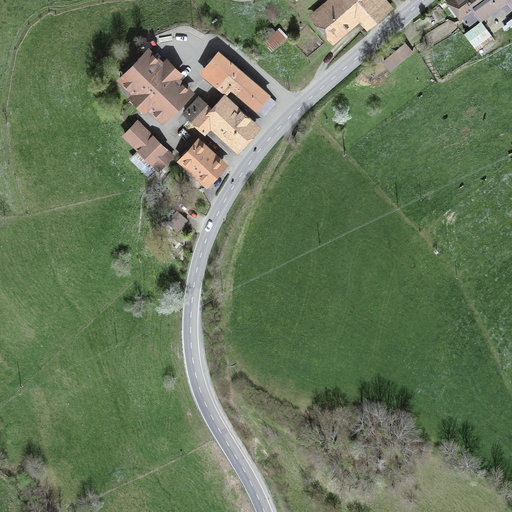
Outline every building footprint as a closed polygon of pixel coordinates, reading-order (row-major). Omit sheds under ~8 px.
[(336,0),(317,17),(333,35),(357,15),(367,27),(391,7),(384,0),(336,0)] [(511,0),(453,0),(465,16),(462,18),(469,29),(507,1),(511,7),(511,0)] [(464,33),(477,50),(493,39),(480,22),(464,33)] [(276,32),(272,28),(261,38),(271,50),(286,36),(279,29),(276,32)] [(396,65),(412,52),(405,44),(390,57),(396,65)] [(149,105),(162,118),(189,92),(149,52),(123,79),(136,92),(132,97),(144,109),(149,105)] [(221,55),(204,75),(222,91),(225,91),(229,85),(264,115),(275,101),(221,55)] [(212,122),(238,146),(254,128),(222,99),(212,110),(200,99),(185,115),(203,132),(212,122)] [(124,135),(159,169),(172,156),(137,121),(124,135)] [(299,143),(304,135),(299,132),(294,140),(299,143)] [(182,158),(206,181),(222,164),(197,142),(182,158)] [(167,221),(178,231),(187,220),(176,210),(167,221)]
